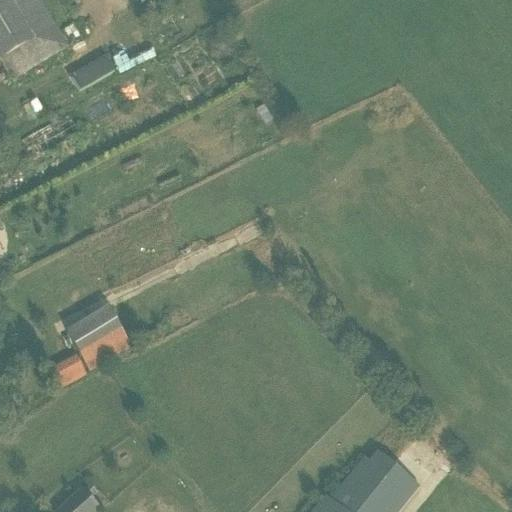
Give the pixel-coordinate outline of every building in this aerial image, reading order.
[(39,0),(6,0),(0,4),(0,63),(12,83),(70,48),(39,0)] [(264,107),(256,111),(264,126),(273,121),(264,107)] [(108,309),(67,334),(90,374),(131,350),(108,309)] [(325,498),(313,511),(399,511),(419,488),(392,466),(378,454),(370,463),(365,459),(331,502),(325,498)] [(82,492),(89,499),(95,494),(88,486),(82,492)] [(99,511),(85,496),(82,492),(59,511),(99,511)]
